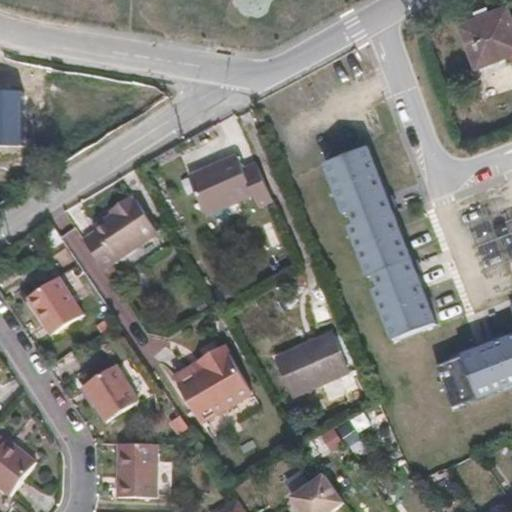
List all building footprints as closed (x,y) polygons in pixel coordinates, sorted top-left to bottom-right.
[(477,19),(461,26),(478,67),(472,70),(476,79),(510,66),(506,56),(511,53),(511,17),(508,7),(492,14),(489,6),(475,12),(477,19)] [(0,93),(0,147),(23,147),(23,93),(0,93)] [(371,150),(325,168),(397,342),(441,323),(371,150)] [(277,205),(260,166),(246,172),(240,158),(192,179),(208,217),(256,197),(262,212),(277,205)] [(94,230),(82,238),(102,267),(155,229),(132,196),(130,197),(126,192),(112,202),(116,208),(110,212),(91,225),(94,230)] [(116,208),(112,202),(106,206),(110,212),(116,208)] [(54,274),(24,294),(49,332),(79,310),(54,274)] [(472,296),(478,310),(502,301),(496,287),(472,296)] [(284,365),(299,399),(300,403),(356,378),(341,340),(284,365)] [(200,365),(176,380),(198,418),(250,388),(222,341),(195,356),(200,365)] [(511,341),(472,360),(490,401),(511,391),(511,341)] [(195,356),(170,370),(176,380),(200,365),(195,356)] [(483,400),(467,359),(443,369),(459,409),(483,400)] [(115,360),(85,381),(108,415),(139,394),(115,360)] [(0,433),(0,482),(14,493),(38,458),(9,437),(8,439),(0,433)] [(160,439),(118,439),(117,492),(159,493),(160,439)] [(328,474),(296,497),(306,511),(335,511),(349,503),(328,474)] [(245,511),(249,510),(237,492),(211,509),(213,511),(245,511)]
